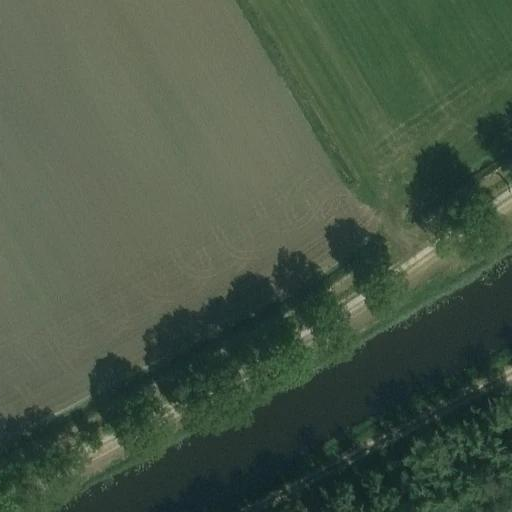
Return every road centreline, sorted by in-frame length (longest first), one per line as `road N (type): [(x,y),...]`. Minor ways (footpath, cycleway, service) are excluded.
road 1 (track): [(511,217),(431,277),(11,511)]
road 2 (track): [(253,511),(511,375)]
